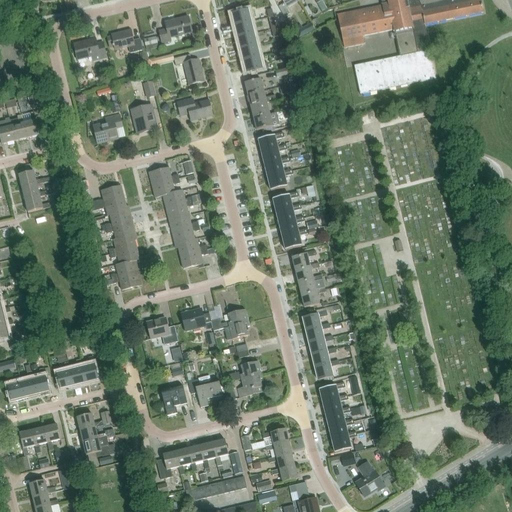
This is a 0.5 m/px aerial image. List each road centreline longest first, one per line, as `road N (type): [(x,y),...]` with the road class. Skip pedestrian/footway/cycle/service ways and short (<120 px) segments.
road 1 (residential): [(76,146),(54,48),(58,27),(153,0)]
road 2 (residential): [(135,385),(121,324),(128,309),(249,270)]
road 3 (residential): [(135,385),(143,421),(158,437),(300,405)]
road 4 (track): [(497,458),(481,435),(453,425),(427,433),(411,458),(428,499)]
road 5 (residential): [(76,146),(82,159),(104,168),(214,143)]
road 6 (residential): [(214,143),(229,114),(201,0)]
road 7 (residential): [(300,405),(271,289),(249,270)]
road 8 (residential): [(0,421),(135,385)]
road 9 (residential): [(249,270),(214,143)]
road 10 (secondary): [(407,511),(511,450)]
